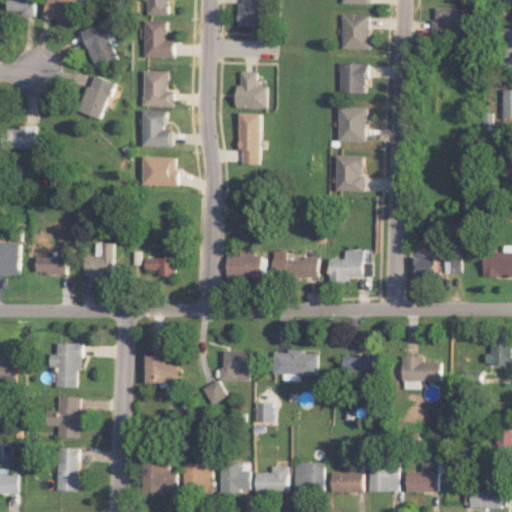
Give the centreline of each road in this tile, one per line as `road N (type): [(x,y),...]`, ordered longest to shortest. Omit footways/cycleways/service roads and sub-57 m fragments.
road 1 (residential): [(0,309),(511,307)]
road 2 (residential): [(210,0),(209,308)]
road 3 (residential): [(404,0),(395,307)]
road 4 (residential): [(120,511),(127,309)]
